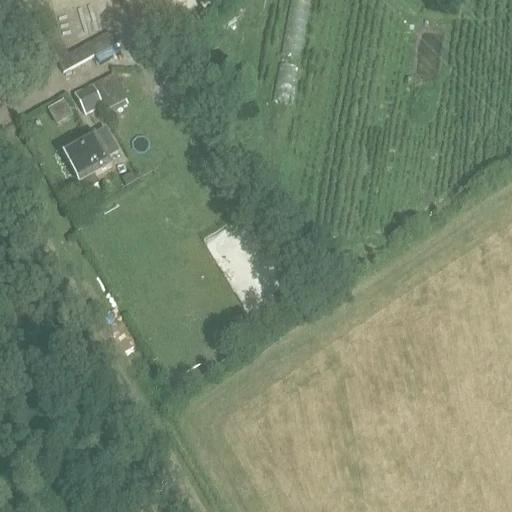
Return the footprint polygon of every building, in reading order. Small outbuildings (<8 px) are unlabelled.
[(36,0),(37,2),(44,0),(122,0),(128,10),(146,0),(36,0)] [(290,0),(280,60),(300,64),(311,0),(290,0)] [(64,75),(116,46),(110,34),(101,39),(70,57),(59,38),(54,15),(40,17),(47,44),(64,75)] [(278,70),(271,109),(291,113),(298,74),(278,70)] [(115,76),(75,96),(86,118),(104,109),(108,117),(129,106),(127,103),(128,102),(123,91),(115,76)] [(94,136),(63,153),(80,185),(82,184),(87,193),(100,186),(95,177),(112,168),(108,160),(118,155),(106,132),(95,138),(94,136)]
